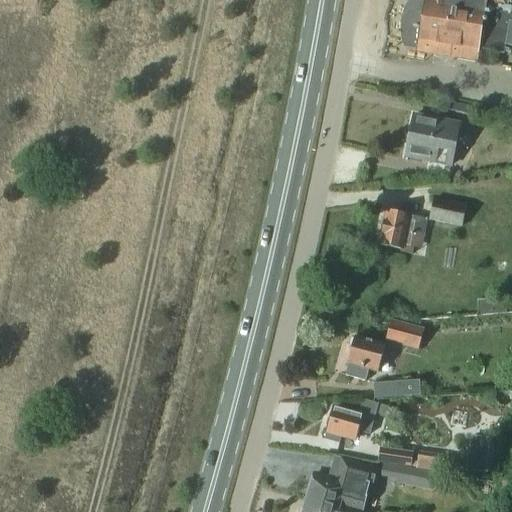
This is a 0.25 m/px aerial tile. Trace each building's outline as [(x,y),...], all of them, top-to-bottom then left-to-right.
[(402,24),(401,32),(402,36),(403,44),(405,48),(418,50),(417,53),(455,60),(455,59),(477,62),(479,51),(503,55),(505,46),(511,48),(511,47),(511,0),(425,0),(426,0),(423,0),(412,0),(411,7),(407,7),(405,12),(402,20),(402,24)] [(414,115),(405,159),(452,168),(460,125),(414,115)] [(408,205),(402,228),(441,237),(465,236),(463,213),(475,212),(473,187),(429,190),(428,196),(444,200),(445,214),(408,205)] [(511,247),(470,252),(473,285),(511,280),(511,247)] [(385,265),(378,296),(440,310),(447,279),(385,265)] [(349,365),(345,377),(365,383),(368,371),(378,374),(382,358),(390,360),(394,345),(419,351),(424,331),(390,322),(385,342),(354,335),(348,360),(347,364),(349,365)] [(373,385),(374,399),(420,397),(419,382),(373,385)] [(363,403),(359,415),(338,410),(337,416),(332,415),(331,418),(328,421),(327,426),(328,428),(327,433),(325,441),(340,444),(342,436),(357,440),(359,433),(370,435),(377,407),(363,403)] [(471,438),(467,471),(484,474),(489,441),(471,438)] [(413,454),(380,449),(378,464),(398,467),(411,469),(413,454)] [(416,470),(416,471),(421,471),(441,474),(442,467),(444,457),(419,453),(416,470)] [(334,459),(329,479),(315,475),(314,478),(312,477),(309,487),(311,488),(308,499),(339,507),(356,511),(360,511),(363,504),(359,503),(364,488),(375,491),(380,472),(334,459)] [(396,481),(395,484),(418,489),(421,471),(416,471),(416,470),(411,469),(398,467),(396,481)] [(356,511),(339,507),(308,499),(304,511),(356,511)]
